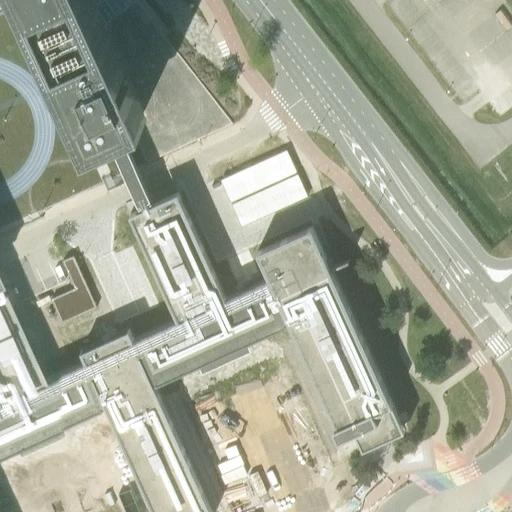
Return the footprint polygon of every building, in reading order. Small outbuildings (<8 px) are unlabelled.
[(99,17),(91,0),(30,0),(93,137),(105,131),(118,125),(143,114),(100,19),(99,18),(99,17)] [(511,0),(402,0),(474,91),(511,61),(511,0)] [(148,192),(136,167),(118,125),(105,131),(135,197),(140,210),(153,204),(148,192)] [(287,147),(220,178),(242,225),(308,195),(287,147)] [(0,511),(0,455),(106,408),(153,511),(211,511),(154,386),(290,325),(336,427),(332,429),(338,441),(355,433),(363,451),(405,432),(331,269),(349,261),(348,259),(331,266),(327,257),(326,258),(312,227),(257,252),(269,279),(226,298),(178,193),(153,204),(140,210),(129,215),(177,320),(134,340),(129,330),(80,352),(85,362),(42,382),(0,289),(0,511)] [(75,289),(50,300),(60,324),(86,313),(78,294),(88,290),(73,256),(62,261),(75,289)]
